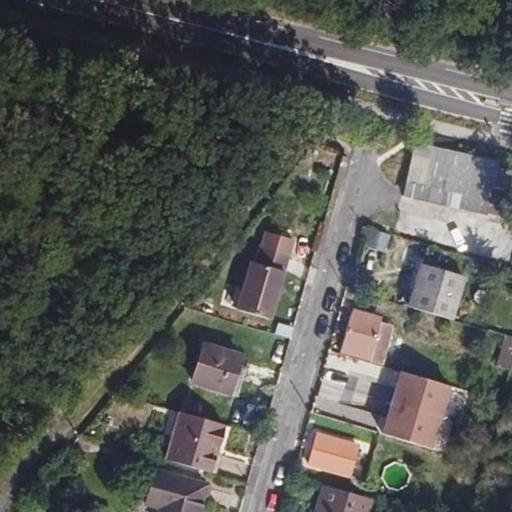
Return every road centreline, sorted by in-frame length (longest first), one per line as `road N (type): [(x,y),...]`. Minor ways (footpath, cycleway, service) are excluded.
road 1 (residential): [(368,145),(259,511)]
road 2 (track): [(86,405),(269,180)]
road 3 (tertiary): [(245,36),(294,60),(511,121)]
road 4 (tertiary): [(511,94),(245,36)]
road 5 (tertiary): [(245,36),(97,0)]
road 6 (residential): [(1,511),(86,405)]
